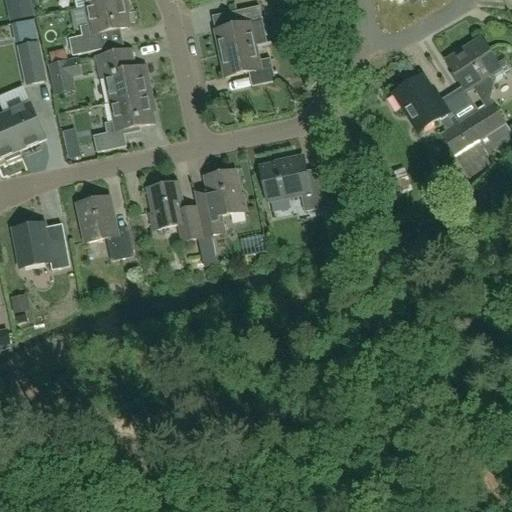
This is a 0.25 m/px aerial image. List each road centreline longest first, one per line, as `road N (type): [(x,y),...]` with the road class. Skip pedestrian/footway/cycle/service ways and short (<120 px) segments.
road 1 (track): [(421,511),(335,87)]
road 2 (residential): [(197,149),(294,127),(373,36)]
road 3 (residential): [(0,196),(197,149)]
road 4 (residential): [(197,149),(164,0)]
